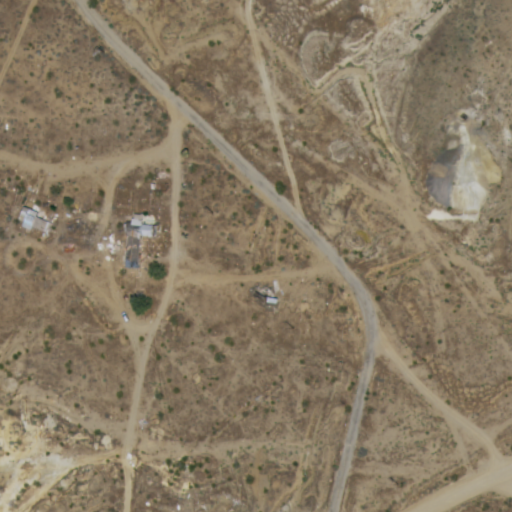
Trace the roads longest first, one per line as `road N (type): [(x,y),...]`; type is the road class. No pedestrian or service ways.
road 1 (track): [(326,511),(365,341),(349,289),(326,249),(74,0)]
road 2 (track): [(497,477),(360,314)]
